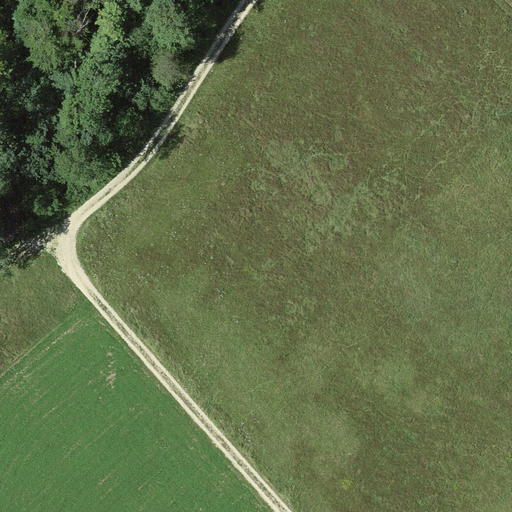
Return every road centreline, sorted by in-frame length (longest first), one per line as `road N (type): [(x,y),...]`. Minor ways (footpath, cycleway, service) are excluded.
road 1 (track): [(58,230),(73,271),(287,511)]
road 2 (track): [(248,0),(149,150),(58,230)]
